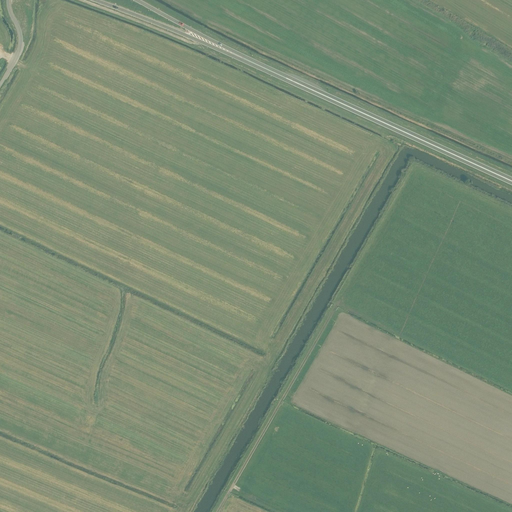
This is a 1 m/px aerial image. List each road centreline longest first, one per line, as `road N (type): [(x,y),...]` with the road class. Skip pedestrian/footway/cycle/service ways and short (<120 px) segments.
road 1 (trunk): [(511,181),(242,57)]
road 2 (trunk): [(95,0),(242,57)]
road 3 (trunk): [(242,57),(136,0)]
